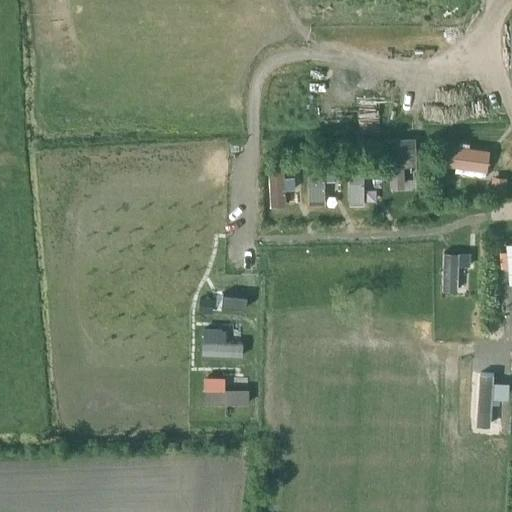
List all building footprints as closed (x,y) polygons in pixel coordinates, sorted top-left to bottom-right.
[(415,137),(386,138),(386,152),(389,152),(391,187),(405,187),(404,152),(416,151),(415,137)] [(443,165),(487,171),(490,149),(446,144),(443,165)] [(364,163),(364,175),(375,175),(375,163),(364,163)] [(334,168),(325,168),(325,180),(334,180),(334,168)] [(493,175),(491,189),(505,191),(507,177),(493,175)] [(286,189),(296,189),(296,177),(285,177),(286,189)] [(247,295),(223,292),(222,304),(246,307),(247,295)] [(198,310),(211,312),(213,298),(200,296),(198,310)] [(204,326),(203,341),(221,342),(221,329),(221,327),(204,326)] [(205,375),(205,388),(206,388),(219,388),(224,388),(224,376),(205,375)]
